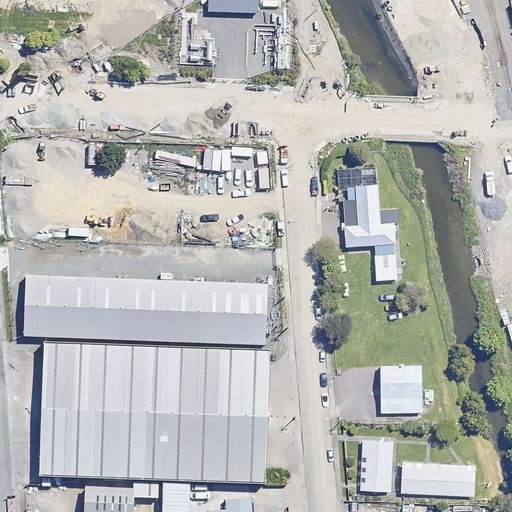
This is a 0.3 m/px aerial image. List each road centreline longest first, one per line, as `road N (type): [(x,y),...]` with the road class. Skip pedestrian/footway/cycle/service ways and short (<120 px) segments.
road 1 (residential): [(294,115),(323,511)]
road 2 (tertiary): [(294,115),(0,104)]
road 3 (tertiary): [(511,122),(294,115)]
